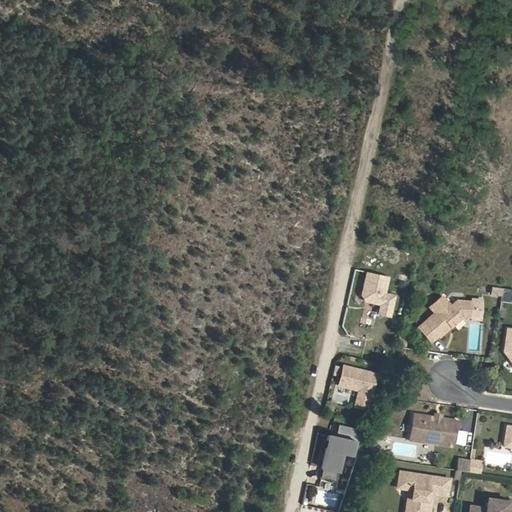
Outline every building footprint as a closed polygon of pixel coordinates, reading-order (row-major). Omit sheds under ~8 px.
[(380,304),(378,313),(389,316),(394,296),(383,294),(387,277),(366,272),(361,295),(365,301),(380,304)] [(431,341),(439,335),(440,336),(448,329),(446,328),(450,324),(451,326),(463,316),(471,317),(473,300),(458,299),(451,305),(442,295),(430,306),(435,312),(418,326),(431,341)] [(375,374),(343,367),(339,383),(359,388),(356,402),(369,405),(375,374)] [(367,410),(369,405),(356,402),(355,407),(367,410)] [(436,416),(414,413),(410,439),(455,446),(458,428),(460,429),(461,420),(442,417),(436,416)] [(511,424),(506,424),(503,444),(511,445),(511,424)] [(354,440),(327,434),(320,467),(322,468),(320,478),(335,481),(341,453),(351,455),(354,440)] [(460,459),(459,469),(471,471),(472,461),(460,459)] [(476,459),(473,459),(472,461),(471,471),(483,472),(484,461),(476,459)] [(400,471),(399,483),(410,485),(414,489),(412,498),(408,501),(406,511),(430,511),(431,504),(428,500),(429,495),(433,492),(448,494),(450,478),(400,471)] [(410,485),(399,483),(398,487),(410,489),(409,497),(408,501),(412,498),(414,489),(410,485)] [(511,511),(511,503),(509,503),(488,500),(488,506),(472,504),(470,511),(511,511)]
